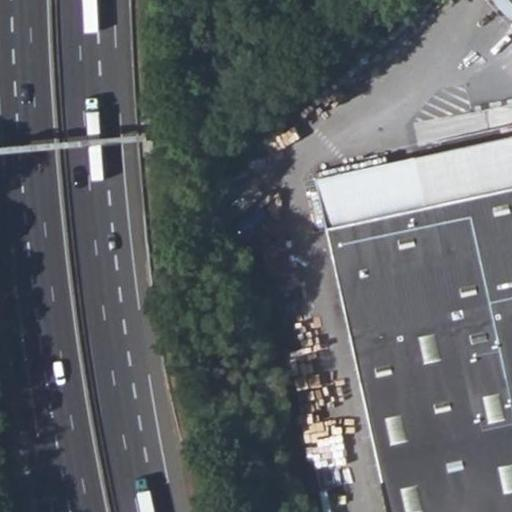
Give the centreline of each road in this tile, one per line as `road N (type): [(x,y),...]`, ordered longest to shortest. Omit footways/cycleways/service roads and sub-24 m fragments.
road 1 (trunk): [(30,0),(49,261),(90,511)]
road 2 (trunk): [(137,511),(97,260),(78,0)]
road 3 (unknown): [(88,160),(216,145),(254,158),(273,182),(373,132),(422,94),(511,98)]
